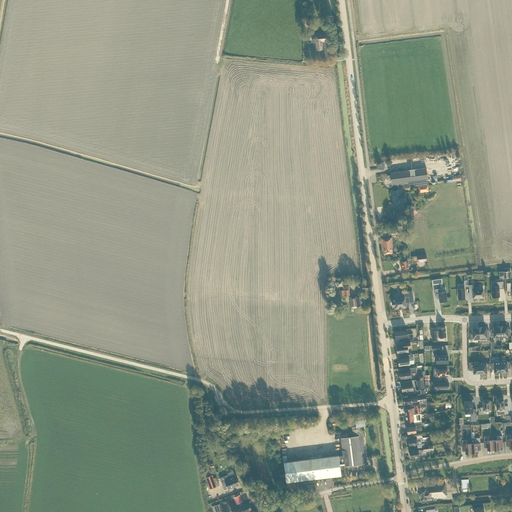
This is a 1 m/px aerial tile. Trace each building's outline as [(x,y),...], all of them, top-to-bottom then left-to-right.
[(323,49),(322,41),(326,41),(325,34),(315,36),(315,38),(313,38),(312,40),(312,42),(314,43),(316,43),(317,50),(323,49)] [(401,188),(405,187),(409,187),(418,186),(428,184),(426,168),(390,172),(390,175),(389,175),(388,175),(388,176),(387,176),(386,176),(386,177),(385,177),(385,178),(385,179),(384,179),(384,180),(384,181),(384,183),(385,183),(385,184),(385,185),(386,185),(386,186),(387,186),(388,186),(388,187),(389,187),(390,187),(391,187),(392,187),(392,190),(392,197),(393,197),(394,203),(397,203),(398,208),(403,207),(403,203),(402,202),(404,202),(403,198),(404,197),(404,194),(403,194),(402,194),(402,193),(401,193),(401,189),(400,189),(400,188),(401,188)] [(392,247),(393,247),(391,238),(381,239),(382,248),(383,248),(384,254),(392,253),(392,247)] [(412,259),(407,259),(404,260),(404,261),(400,262),(401,269),(408,268),(408,264),(413,263),(412,259)] [(340,296),(349,295),(348,285),(343,286),(342,281),(337,281),(337,286),(339,286),(340,296)] [(497,286),(491,286),(492,297),(499,297),(499,289),(503,288),(503,281),(497,282),(497,286)] [(484,298),(483,290),(473,290),(472,290),(472,285),(469,285),(469,293),(472,293),(473,297),(473,298),(474,298),(484,298)] [(439,302),(447,301),(446,291),(440,292),(440,288),(435,289),(436,299),(439,299),(439,302)] [(405,304),(412,303),(414,303),(412,291),(407,292),(408,296),(404,297),(405,298),(394,299),(394,301),(392,301),(392,302),(392,306),(392,307),(395,307),(395,308),(399,308),(399,309),(402,308),(402,307),(406,307),(405,304)] [(351,308),(363,307),(362,296),(349,297),(351,308)] [(494,338),(501,338),(500,326),(496,326),(492,326),(493,330),(491,330),(491,336),(494,336),(494,338)] [(500,326),(501,338),(507,337),(507,335),(510,335),(510,329),(508,329),(508,326),(504,326),(500,326)] [(436,330),(432,331),(432,340),(437,340),(436,338),(446,337),(445,327),(438,328),(438,330),(436,331),(436,330)] [(473,340),(480,340),(479,327),(475,327),(475,328),(471,328),(472,333),(470,333),(470,339),(473,339),(473,340)] [(480,340),(489,339),(489,330),(487,330),(486,327),(483,327),(479,327),(480,340)] [(399,342),(413,340),(412,333),(407,334),(406,330),(394,332),(395,339),(399,338),(399,342)] [(410,348),(410,342),(403,343),(403,346),(396,347),(397,353),(408,352),(408,348),(410,348)] [(448,363),(448,355),(440,355),(440,352),(434,352),(434,356),(436,356),(436,363),(448,363)] [(413,360),(413,354),(403,355),(403,356),(404,356),(404,358),(398,359),(399,366),(410,365),(409,361),(413,360)] [(507,360),(500,361),(501,372),(507,371),(507,368),(510,368),(510,362),(507,362),(507,360)] [(493,363),(491,363),(491,369),(493,369),(494,369),(494,372),(501,372),(500,361),(493,361),(493,362),(494,363),(493,363)] [(479,362),(468,362),(469,370),(472,370),(473,370),(473,373),(480,373),(479,362)] [(479,362),(480,373),(486,372),(486,370),(487,370),(489,370),(489,364),(486,364),(486,363),(479,363),(479,362)] [(416,373),(416,367),(409,368),(409,371),(399,372),(400,376),(399,376),(400,379),(411,378),(411,373),(416,373)] [(435,376),(435,379),(441,379),(441,376),(448,376),(448,371),(447,371),(447,369),(442,369),(442,368),(439,368),(439,369),(437,369),(437,376),(435,376)] [(401,385),(402,392),(413,390),(412,383),(401,385)] [(423,400),(422,397),(417,398),(417,396),(403,398),(404,404),(412,403),(411,402),(419,401),(419,405),(425,404),(427,404),(426,400),(423,400)] [(508,406),(507,406),(504,406),(503,400),(503,399),(499,399),(499,400),(496,400),(497,405),(496,405),(496,409),(497,409),(497,411),(504,411),(504,414),(508,414),(508,406)] [(483,401),(483,407),(480,407),(480,413),(486,413),(486,410),(490,410),(490,400),(487,401),(487,400),(483,400),(483,401)] [(472,401),(464,402),(465,413),(465,417),(470,416),(470,421),(476,421),(476,409),(472,409),(472,401)] [(425,407),(425,404),(419,405),(414,406),(414,408),(412,409),(412,408),(404,409),(405,416),(413,415),(413,413),(415,413),(421,412),(420,408),(425,407)] [(405,416),(406,422),(413,421),(414,422),(421,421),(420,414),(413,415),(405,416)] [(340,434),(340,435),(341,438),(340,438),(343,456),(339,456),(338,455),(283,463),(286,483),(341,475),(340,466),(344,465),(344,466),(362,464),(367,463),(362,426),(367,426),(366,419),(355,420),(356,427),(352,427),(353,435),(359,434),(359,436),(358,436),(348,437),(347,433),(340,434)] [(419,426),(421,425),(421,422),(414,423),(414,426),(406,427),(407,434),(416,433),(416,429),(420,429),(419,426)] [(502,439),(502,436),(496,436),(496,440),(492,440),(493,450),(500,450),(500,447),(502,447),(502,439)] [(492,440),(489,440),(489,437),(484,437),(484,440),(483,440),(484,448),(487,447),(487,450),(493,450),(492,440)] [(418,442),(421,441),(421,438),(416,439),(408,440),(409,446),(417,445),(417,448),(424,447),(424,443),(418,444),(418,442)] [(471,438),(471,443),(471,453),(474,453),(474,454),(477,454),(477,453),(477,450),(480,450),(480,445),(480,438),(474,438),(471,438)] [(467,440),(462,440),(462,446),(462,451),(465,451),(465,453),(466,453),(466,454),(469,454),(469,453),(471,453),(471,443),(467,444),(467,440)] [(419,454),(421,453),(421,450),(418,450),(409,451),(410,458),(419,457),(419,454)] [(210,475),(204,477),(208,489),(215,486),(214,484),(216,483),(214,477),(212,478),(210,475)] [(237,484),(238,483),(236,478),(230,481),(228,477),(222,479),(224,483),(222,484),(224,490),(219,492),(221,496),(231,492),(229,488),(237,485),(237,484)] [(426,499),(446,497),(445,482),(425,484),(425,489),(420,490),(419,490),(420,500),(421,501),(426,500),(426,499)] [(235,497),(233,498),(236,504),(243,501),(240,495),(239,495),(235,497)]
